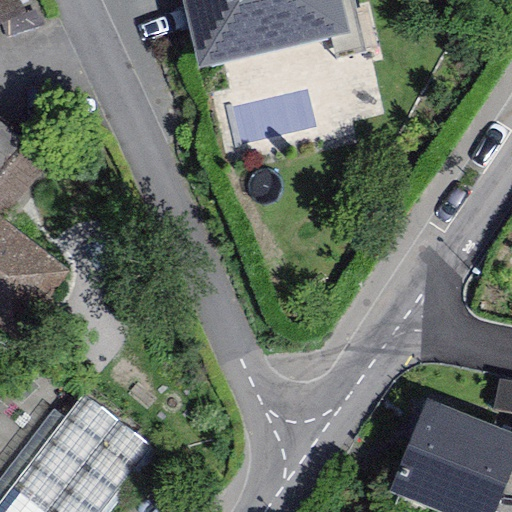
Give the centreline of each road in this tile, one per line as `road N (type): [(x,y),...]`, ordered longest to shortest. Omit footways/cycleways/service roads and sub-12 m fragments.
road 1 (residential): [(78,0),(256,390),(307,454)]
road 2 (residential): [(511,159),(307,454)]
